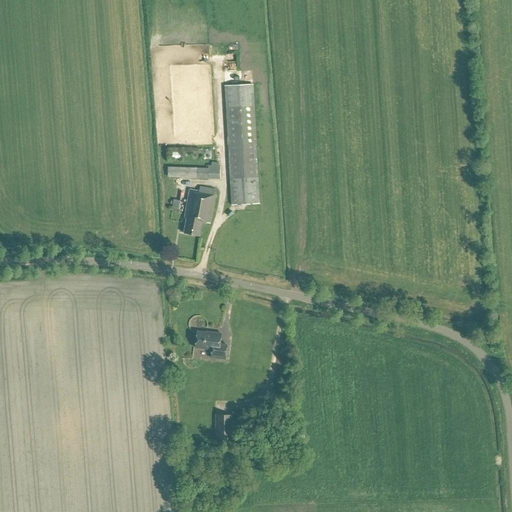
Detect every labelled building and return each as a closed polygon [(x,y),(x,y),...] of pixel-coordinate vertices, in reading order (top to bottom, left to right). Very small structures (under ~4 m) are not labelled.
[(252,84),(225,86),(231,205),(259,204),(252,84)] [(167,177),(219,179),(220,166),(218,165),(218,162),(211,162),(211,165),(208,165),(208,168),(167,167),(167,177)] [(183,233),(199,236),(202,222),(210,223),(215,195),(214,195),(215,189),(200,186),(199,192),(189,190),(184,219),(186,219),(183,233)] [(172,208),(178,209),(180,202),(180,200),(173,199),(172,208)] [(220,344),(221,334),(211,332),(210,333),(197,332),(195,348),(212,350),(211,358),(225,360),(226,345),(220,344)] [(215,415),(215,440),(232,440),(232,415),(215,415)]
